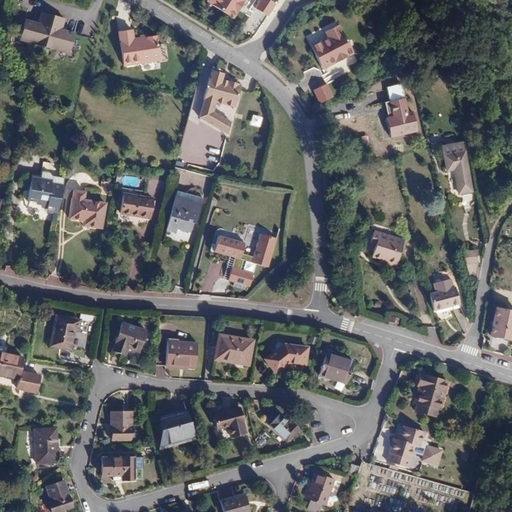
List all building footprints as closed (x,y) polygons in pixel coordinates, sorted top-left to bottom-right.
[(208,0),(207,2),(235,19),(245,0),(208,0)] [(271,0),(260,0),(256,8),(268,16),(276,3),(271,0)] [(63,18),(41,12),(37,23),(24,19),(18,37),(68,52),(73,34),(60,30),(63,18)] [(354,53),(342,23),(327,30),(330,35),(322,38),(323,40),(313,44),(321,63),(326,62),(327,65),(354,53)] [(118,33),(122,67),(159,63),(156,38),(132,41),(132,31),(118,33)] [(198,126),(229,134),(231,123),(213,112),(216,102),(236,107),(241,85),(238,85),(237,82),(230,81),(228,83),(219,82),(220,75),(207,73),(206,79),(205,79),(201,104),(202,104),(198,126)] [(331,96),(325,82),(312,87),(317,101),(331,96)] [(471,193),(463,145),(442,149),(446,172),(454,171),(458,195),(471,193)] [(57,211),(61,185),(51,183),(51,181),(31,178),(27,201),(47,204),(47,209),(57,211)] [(74,189),(72,198),(71,198),(68,217),(89,221),(89,225),(101,227),(104,203),(83,200),(85,191),(74,189)] [(152,199),(122,195),(119,214),(149,218),(152,199)] [(191,230),(192,223),(196,224),(201,206),(192,203),(192,200),(175,196),(166,229),(175,232),(177,227),(191,230)] [(370,243),(375,245),(371,256),(386,260),(385,264),(395,267),(403,240),(373,232),(370,243)] [(277,237),(260,233),(253,262),(270,266),(277,237)] [(246,241),(219,235),(215,253),(242,259),(246,241)] [(476,250),(462,250),(462,263),(476,263),(476,250)] [(254,273),(233,268),(230,282),(251,287),(254,273)] [(454,288),(429,295),(432,310),(458,304),(454,288)] [(511,334),(511,311),(494,308),(488,335),(511,339),(511,334)] [(79,320),(55,316),(50,346),(70,349),(73,330),(77,331),(79,320)] [(389,316),(387,321),(396,324),(398,319),(389,316)] [(146,331),(121,322),(112,350),(126,354),(128,348),(138,351),(146,331)] [(251,341),(218,335),(214,359),(247,365),(251,341)] [(166,366),(194,368),(195,343),(177,341),(176,345),(167,344),(166,366)] [(274,373),(287,363),(304,365),(307,348),(283,344),(263,359),(274,373)] [(0,374),(15,377),(13,387),(36,392),(39,376),(19,372),(22,357),(0,353),(0,374)] [(352,362),(324,353),(318,374),(346,383),(352,362)] [(439,409),(446,381),(420,375),(417,386),(419,387),(415,402),(439,409)] [(239,408),(213,414),(216,428),(227,426),(229,436),(246,432),(239,408)] [(130,440),(130,412),(109,412),(110,424),(112,423),(112,439),(130,440)] [(161,421),(160,448),(193,439),(186,414),(161,421)] [(279,414),(269,425),(287,442),(299,428),(290,421),(288,423),(279,414)] [(406,468),(413,446),(419,448),(423,433),(401,427),(397,441),(394,440),(387,462),(406,468)] [(55,429),(34,430),(36,464),(57,462),(55,429)] [(436,466),(441,450),(423,445),(419,461),(436,466)] [(133,457),(101,458),(101,475),(122,476),(122,480),(134,480),(133,457)] [(358,467),(350,464),(346,476),(355,478),(358,467)] [(333,479),(313,473),(305,499),(325,505),(333,479)] [(55,511),(71,507),(63,482),(47,487),(51,501),(48,502),(50,511),(55,511)] [(247,511),(243,495),(219,502),(221,511),(247,511)]
